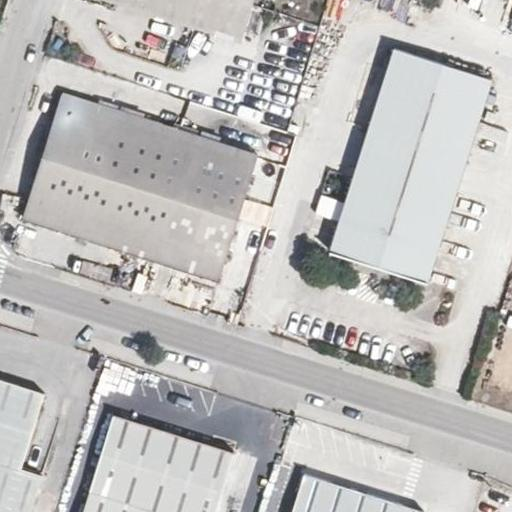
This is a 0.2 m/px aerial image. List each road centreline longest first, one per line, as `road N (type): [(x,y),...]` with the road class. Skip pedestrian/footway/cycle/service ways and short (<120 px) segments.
road 1 (residential): [(0,289),(511,450)]
road 2 (residential): [(0,123),(36,0)]
